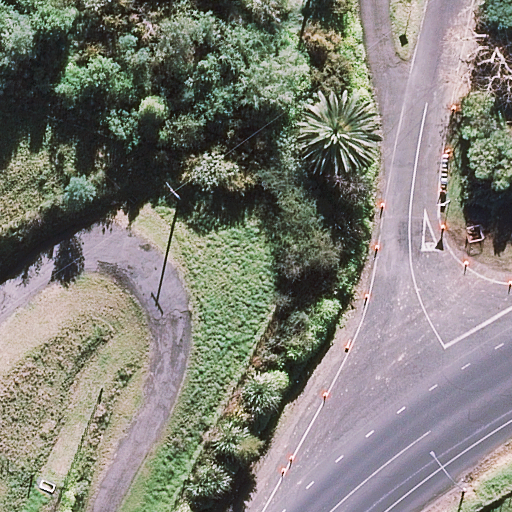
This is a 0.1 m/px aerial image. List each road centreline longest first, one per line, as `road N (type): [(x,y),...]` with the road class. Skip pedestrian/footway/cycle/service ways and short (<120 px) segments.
road 1 (unclassified): [(479,400),(445,347),(415,279),(410,246),(412,183),(448,0)]
road 2 (secondary): [(331,511),(479,400)]
